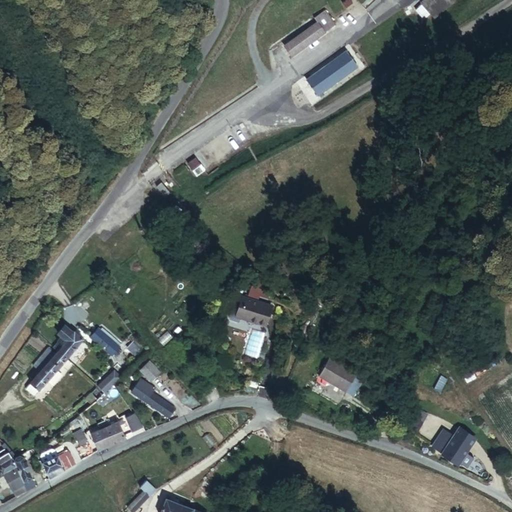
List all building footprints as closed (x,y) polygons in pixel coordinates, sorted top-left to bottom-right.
[(428,12),(435,19),(455,0),(421,0),(419,2),(422,4),(428,12)] [(428,12),(422,4),(415,10),(422,17),(428,12)] [(314,17),(316,20),(325,32),(335,24),(325,10),(314,17)] [(283,46),(292,57),(326,32),(325,32),(316,20),(283,46)] [(306,79),(318,96),(358,67),(346,50),(306,79)] [(187,165),(193,171),(200,165),(195,158),(187,165)] [(198,177),(206,171),(200,165),(193,171),(198,177)] [(141,211),(150,199),(144,195),(136,207),(141,211)] [(256,288),(248,285),(245,295),(253,297),(256,288)] [(266,328),(272,307),(240,295),(236,306),(233,306),(230,308),(227,317),(229,320),(238,323),(239,320),(266,328)] [(59,350),(73,333),(65,326),(58,334),(62,337),(58,341),(58,342),(53,348),(58,351),(59,350)] [(117,344),(98,328),(96,330),(116,346),(117,344)] [(116,346),(96,330),(90,337),(109,354),(116,346)] [(59,350),(68,358),(85,338),(75,331),(73,333),(59,350)] [(32,365),(40,372),(56,354),(47,347),(32,365)] [(33,380),(43,388),(68,358),(59,350),(58,351),(56,354),(40,372),(33,380)] [(333,352),(330,357),(357,373),(346,393),(354,399),(364,378),(360,368),(333,352)] [(357,373),(330,357),(315,382),(324,387),(327,383),(346,393),(357,373)] [(139,371),(150,383),(160,373),(149,361),(139,371)] [(90,393),(97,401),(121,378),(113,370),(90,393)] [(175,409),(152,393),(155,389),(140,378),(130,393),(169,418),(175,409)] [(26,389),(36,397),(43,388),(33,380),(26,389)] [(416,408),(412,416),(424,423),(428,414),(416,408)] [(424,423),(412,416),(406,426),(418,433),(424,423)] [(99,452),(128,439),(120,421),(91,434),(99,452)] [(89,442),(81,429),(73,434),(80,447),(89,442)] [(459,466),(471,448),(454,436),(442,455),(459,466)] [(17,459),(21,457),(20,456),(7,442),(2,446),(5,449),(10,454),(15,463),(17,459)] [(0,469),(4,476),(18,469),(15,463),(10,454),(5,449),(0,452),(0,469)] [(33,450),(20,456),(21,457),(25,458),(27,462),(33,457),(32,455),(35,453),(33,450)] [(43,462),(43,463),(48,474),(53,473),(55,477),(76,464),(69,450),(58,456),(55,451),(52,450),(42,454),(41,457),(43,462)] [(27,462),(25,458),(21,457),(17,459),(15,463),(18,469),(27,492),(37,487),(30,467),(27,462)] [(16,498),(27,492),(18,469),(4,476),(5,477),(16,498)] [(152,491),(145,483),(138,489),(142,493),(146,497),(152,491)] [(125,509),(128,511),(132,511),(147,498),(146,497),(142,493),(125,509)] [(192,511),(193,511),(165,501),(160,511),(192,511)]
